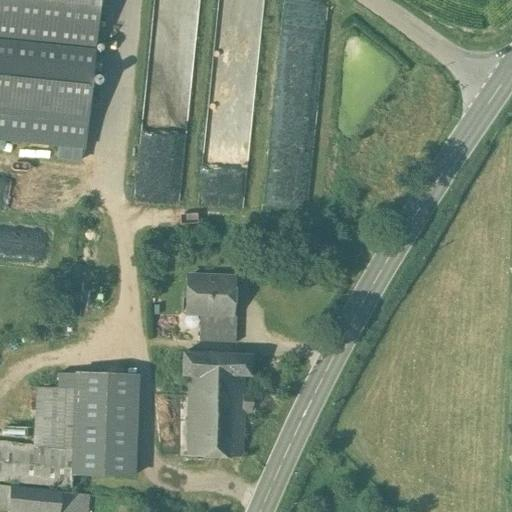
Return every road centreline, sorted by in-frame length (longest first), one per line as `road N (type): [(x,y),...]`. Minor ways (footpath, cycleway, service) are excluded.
road 1 (secondary): [(259,511),(292,431),(371,284),(499,88)]
road 2 (unclassified): [(499,88),(371,0)]
